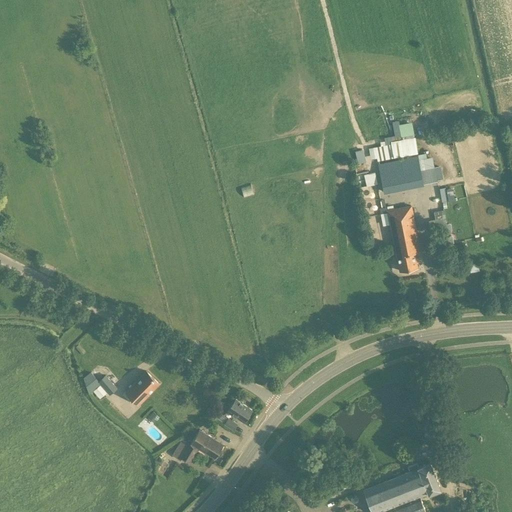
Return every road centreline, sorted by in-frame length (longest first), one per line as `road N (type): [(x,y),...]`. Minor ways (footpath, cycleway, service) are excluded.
road 1 (unclassified): [(283,408),(0,257)]
road 2 (secondary): [(283,408),(376,348),(511,327)]
road 3 (secondary): [(205,511),(283,408)]
